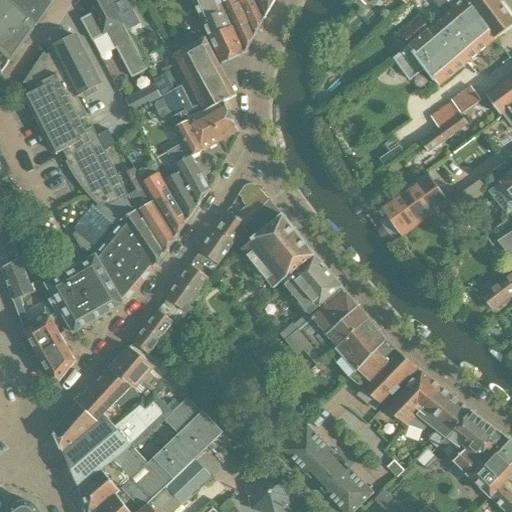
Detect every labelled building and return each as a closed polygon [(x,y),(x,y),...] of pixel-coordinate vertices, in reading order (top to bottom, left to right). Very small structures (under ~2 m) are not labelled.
[(14,6),(7,0),(0,0),(0,71),(1,74),(35,27),(14,6)] [(44,14),(30,0),(19,0),(14,6),(35,27),(36,26),(35,25),(36,24),(36,25),(44,14)] [(51,4),(46,0),(30,0),(44,14),(51,4)] [(83,0),(91,14),(80,19),(92,41),(106,34),(114,50),(117,48),(131,77),(132,78),(147,70),(122,22),(117,13),(111,0),(110,0),(83,0)] [(126,0),(110,0),(111,0),(117,13),(122,22),(135,15),(126,0)] [(221,0),(191,0),(224,64),(245,55),(246,53),(221,0)] [(238,0),(221,0),(246,53),(255,37),(238,0)] [(238,0),(255,37),(264,21),(253,0),(238,0)] [(253,0),(264,21),(275,0),(253,0)] [(429,30),(409,47),(395,59),(410,79),(425,67),(439,86),(494,40),(495,40),(479,18),(465,0),(464,0),(453,10),(429,30)] [(431,0),(441,12),(449,5),(453,10),(464,0),(431,0)] [(465,0),(479,18),(495,40),(511,27),(511,19),(499,2),(497,0),(465,0)] [(402,37),(409,47),(429,30),(421,20),(402,37)] [(65,42),(52,48),(54,52),(76,96),(82,93),(94,86),(95,86),(100,84),(76,36),(65,42)] [(181,51),(174,55),(184,76),(196,98),(229,81),(221,66),(206,38),(181,51)] [(30,73),(24,83),(27,85),(31,93),(26,96),(57,154),(66,149),(71,159),(65,162),(71,172),(77,181),(83,190),(90,198),(98,206),(96,209),(92,206),(73,229),(77,232),(74,236),(88,260),(46,284),(47,285),(69,325),(65,327),(67,330),(71,328),(74,333),(124,304),(153,270),(164,255),(156,243),(142,223),(139,220),(136,210),(128,196),(105,150),(101,143),(97,136),(92,127),(89,129),(85,131),(80,120),(84,118),(87,117),(76,96),(54,52),(47,55),(44,53),(30,73)] [(166,74),(154,80),(162,97),(175,90),(166,74)] [(511,107),(511,77),(488,95),(502,114),(511,107)] [(175,90),(162,97),(163,98),(172,116),(173,118),(174,118),(186,112),(186,113),(189,118),(190,120),(191,119),(206,112),(221,141),(238,132),(224,103),(237,96),(232,87),(229,81),(196,98),(200,104),(200,105),(199,106),(192,109),(181,87),(175,90)] [(478,102),(481,100),(471,88),(452,103),(461,115),(478,102)] [(143,108),(136,94),(125,100),(132,113),(143,108)] [(461,115),(452,103),(430,119),(439,131),(461,115)] [(511,107),(502,114),(511,127),(511,107)] [(174,118),(173,118),(177,127),(176,128),(183,141),(192,158),(221,141),(206,112),(191,119),(190,120),(189,118),(186,113),(186,112),(174,118)] [(439,131),(422,144),(429,153),(468,125),(461,115),(439,131)] [(108,130),(97,136),(101,143),(112,137),(108,130)] [(112,137),(101,143),(105,150),(116,145),(112,137)] [(178,172),(164,180),(170,193),(180,211),(187,222),(197,207),(210,190),(192,158),(183,141),(166,151),(178,172)] [(150,181),(143,184),(144,185),(153,201),(160,215),(169,230),(174,240),(187,222),(180,211),(170,193),(164,180),(156,166),(156,165),(145,171),(145,172),(150,181)] [(134,167),(125,172),(130,180),(139,176),(134,167)] [(403,238),(449,204),(428,174),(381,208),(403,238)] [(511,174),(501,183),(489,193),(507,216),(510,214),(511,214),(511,213),(511,174)] [(128,196),(136,210),(139,220),(142,223),(156,243),(164,255),(174,240),(169,230),(160,215),(153,201),(144,185),(143,184),(139,176),(130,180),(136,190),(136,191),(128,196)] [(214,230),(214,231),(231,243),(245,223),(251,217),(270,200),(261,190),(259,188),(257,187),(255,186),(252,185),(249,185),(247,186),(245,187),(238,196),(242,198),(242,201),(243,203),(246,207),(239,215),(241,217),(240,220),(227,212),(215,230),(214,230)] [(303,266),(315,256),(303,241),(283,216),(270,200),(251,217),(262,230),(241,247),(273,286),(289,274),(290,276),(303,266)] [(0,267),(1,269),(20,259),(24,258),(22,254),(18,255),(9,231),(0,234),(0,267)] [(214,231),(194,260),(211,272),(231,243),(214,231)] [(484,294),(482,296),(486,301),(493,311),(511,296),(511,232),(497,242),(511,260),(511,273),(505,279),(484,294)] [(291,321),(278,332),(285,341),(295,333),(303,327),(327,307),(324,302),(342,288),(342,287),(315,256),(303,266),(290,276),(292,278),(286,283),(303,305),(308,310),(303,314),(293,323),(291,321)] [(20,259),(1,269),(1,270),(13,300),(13,301),(34,293),(20,259)] [(194,260),(179,281),(196,294),(211,272),(194,260)] [(179,281),(161,308),(175,319),(173,321),(178,325),(192,306),(189,304),(196,294),(179,281)] [(295,333),(285,341),(295,353),(301,348),(303,351),(316,367),(330,355),(345,341),(369,320),(342,288),(324,302),(327,307),(303,327),(295,333)] [(60,334),(49,317),(55,313),(42,290),(34,293),(13,301),(24,333),(52,381),(59,382),(76,362),(75,361),(60,334)] [(158,311),(133,343),(148,354),(173,321),(175,319),(161,308),(158,311)] [(345,341),(330,355),(350,379),(387,342),(369,320),(345,341)] [(387,342),(350,379),(360,387),(396,351),(387,342)] [(109,368),(108,369),(132,388),(136,391),(136,390),(142,396),(144,398),(143,399),(146,402),(154,394),(157,397),(165,388),(148,373),(150,371),(154,367),(128,347),(109,368)] [(396,351),(360,387),(383,406),(420,370),(399,353),(396,351)] [(54,433),(54,434),(63,454),(87,433),(92,428),(105,416),(113,424),(120,418),(142,400),(135,391),(136,391),(132,388),(108,369),(54,433)] [(420,370),(383,406),(408,426),(409,425),(417,416),(442,388),(438,384),(424,374),(420,370)] [(417,416),(409,425),(423,430),(428,425),(438,433),(431,441),(439,447),(446,439),(452,433),(471,412),(442,388),(417,416)] [(87,433),(63,454),(64,457),(78,490),(97,475),(126,452),(131,447),(132,446),(135,449),(153,433),(166,421),(174,414),(157,397),(154,394),(146,402),(143,399),(142,400),(120,418),(113,424),(105,416),(92,428),(87,433)] [(97,475),(78,490),(84,511),(138,511),(173,479),(193,461),(221,435),(222,433),(224,432),(203,410),(201,412),(189,400),(174,413),(174,414),(166,421),(178,433),(179,434),(148,464),(135,449),(132,446),(131,447),(126,452),(97,475)] [(452,433),(446,439),(456,449),(467,460),(476,468),(488,455),(505,437),(499,433),(474,414),(471,412),(452,433)] [(354,511),(374,493),(315,433),(307,426),(303,430),(300,433),(282,452),(303,472),(343,511),(354,511)] [(446,439),(439,447),(445,455),(468,477),(489,496),(507,477),(511,472),(511,442),(505,437),(488,455),(476,468),(467,460),(456,449),(446,439)] [(427,450),(418,460),(428,470),(438,460),(427,450)] [(138,511),(173,511),(181,505),(182,506),(211,479),(193,461),(173,479),(138,511)] [(398,478),(404,472),(394,462),(388,467),(398,478)] [(288,474),(263,467),(244,485),(251,511),(255,511),(282,511),(295,500),(288,474)] [(511,511),(511,472),(507,477),(489,496),(504,511),(511,511)] [(222,511),(233,511),(236,509),(228,501),(220,509),(222,511)] [(39,511),(36,508),(31,504),(24,502),(17,504),(11,509),(6,511),(39,511)]
